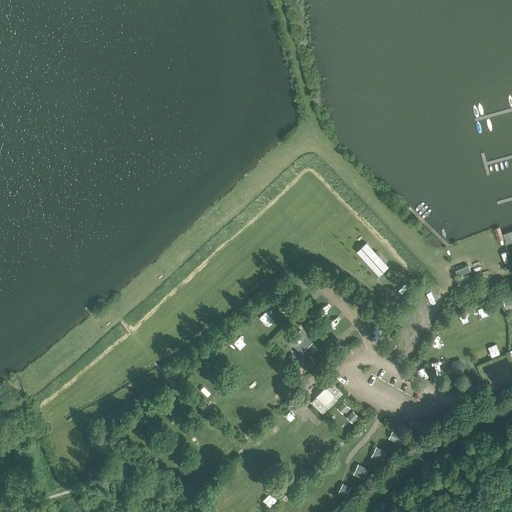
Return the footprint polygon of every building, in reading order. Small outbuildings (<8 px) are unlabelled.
[(366,243),(358,251),(379,275),(388,267),(366,243)] [(455,270),(457,276),(471,271),(468,265),(455,270)] [(458,278),(462,288),(472,284),(468,274),(458,278)] [(283,296),(276,299),(277,302),(281,310),(283,309),(288,307),(283,296)] [(291,341),(301,351),(310,342),(300,332),(291,341)] [(311,402),(323,414),(328,408),(329,409),(338,399),(337,399),(343,393),(332,382),(326,387),(328,389),(318,398),(317,397),(311,402)] [(339,407),(344,411),(348,407),(344,402),(339,407)] [(348,416),(353,420),(357,416),(353,411),(348,416)] [(390,439),(400,443),(404,435),(394,430),(390,439)] [(387,453),(377,448),(373,457),(383,461),(387,453)] [(359,466),(355,474),(364,479),(368,470),(359,466)] [(350,487),(344,484),(340,494),(348,497),(350,494),(348,493),(350,487)]
